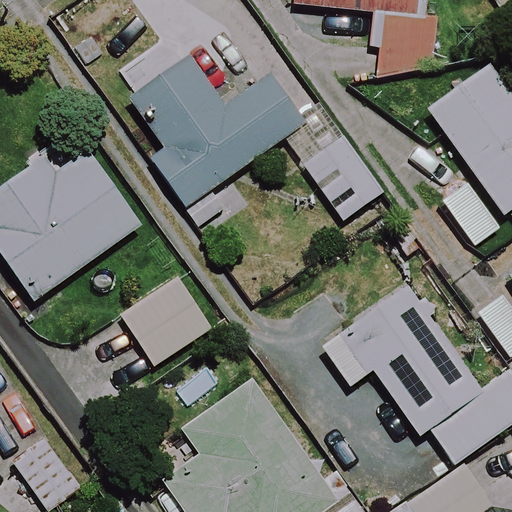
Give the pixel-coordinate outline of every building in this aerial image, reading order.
[(373,76),(429,78),(431,0),(292,0),(292,11),(375,14),(373,76)] [(221,110),(188,62),(128,103),(162,153),(148,162),(182,212),(298,133),(262,81),(221,110)] [(511,213),(511,105),(487,70),(427,113),(503,220),(511,213)] [(342,145),(303,175),(342,226),(381,197),(342,145)] [(138,231),(86,157),(68,170),(58,155),(0,195),(0,259),(32,305),(138,231)] [(498,233),(466,187),(439,206),(471,252),(498,233)] [(210,333),(177,282),(119,319),(152,370),(210,333)] [(481,393),(406,290),(337,339),(364,377),(370,373),(418,439),(427,432),(453,469),(511,425),(511,381),(507,374),(481,393)] [(511,359),(511,314),(501,298),(474,317),(507,363),(511,359)] [(363,511),(338,474),(320,487),(250,385),(180,433),(198,460),(161,485),(180,511),(363,511)] [(49,511),(78,492),(43,443),(9,467),(40,511),(49,511)] [(488,511),(490,511),(462,471),(407,508),(409,511),(488,511)]
